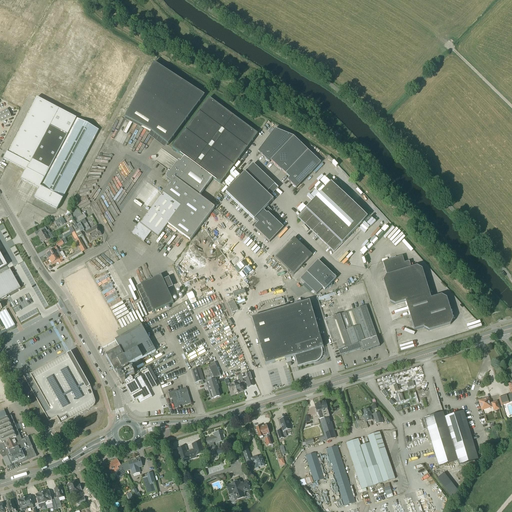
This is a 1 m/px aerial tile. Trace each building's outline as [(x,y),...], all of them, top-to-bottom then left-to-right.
[(151,132),(157,137),(168,145),(205,96),(154,63),(125,118),(151,132)] [(215,208),(199,196),(212,178),(220,184),(258,134),(209,98),(172,148),(184,157),(172,173),(170,172),(170,173),(168,172),(166,175),(166,179),(171,182),(140,224),(139,223),(132,233),(144,242),(151,232),(158,238),(168,225),(190,241),(215,208)] [(7,109),(0,112),(0,122),(11,117),(7,109)] [(258,152),(260,154),(269,163),(271,161),(294,137),(275,129),(258,152)] [(343,135),(336,131),(335,132),(332,137),(332,138),(339,142),(340,141),(343,136),(343,135)] [(271,161),(278,168),(281,171),(281,170),(285,174),(308,151),(294,137),(271,161)] [(287,180),(296,188),(296,189),(321,163),(308,151),(285,174),(289,178),(287,180)] [(225,193),(227,194),(258,224),(254,228),(269,243),(283,228),(268,213),(271,211),(267,207),(268,207),(274,200),(267,194),(274,185),(278,189),(278,188),(253,164),(225,193)] [(331,183),(297,218),(334,252),(367,217),(363,214),(359,215),(356,207),(351,208),(349,200),(344,201),(342,193),(331,183)] [(76,224),(68,228),(72,235),(78,231),(80,230),(77,225),(76,224)] [(96,226),(90,229),(96,239),(101,235),(96,226)] [(43,243),(50,239),(46,232),(47,231),(45,227),(39,230),(41,233),(38,234),(43,243)] [(85,233),(90,242),(96,239),(90,229),(85,233)] [(78,231),(72,235),(75,240),(76,239),(78,243),(81,241),(79,237),(83,235),(81,232),(80,230),(78,231)] [(303,247),(294,238),(275,258),(284,266),(303,247)] [(81,241),(78,243),(80,247),(79,247),(81,251),(82,252),(86,250),(81,241)] [(47,256),(46,256),(48,259),(49,259),(58,254),(59,253),(58,250),(56,247),(51,250),(52,251),(46,254),(47,256)] [(303,247),(284,266),(293,275),(312,256),(303,247)] [(62,252),(59,253),(49,259),(52,264),(57,261),(58,262),(66,258),(62,252)] [(318,261),(307,273),(300,280),(316,295),(322,288),(325,290),(335,280),(336,279),(329,272),(325,268),(318,261)] [(409,262),(385,269),(387,276),(386,276),(383,281),(390,302),(395,305),(405,302),(414,331),(424,328),(424,329),(429,331),(450,325),(453,320),(447,299),(441,296),(431,299),(422,270),(417,267),(411,269),(409,262)] [(10,270),(0,275),(0,311),(1,311),(0,308),(0,300),(1,300),(1,301),(7,298),(6,297),(20,289),(10,270)] [(141,285),(153,313),(174,303),(161,276),(141,285)] [(234,301),(227,303),(232,313),(238,310),(234,301)] [(322,350),(317,335),(319,335),(309,301),(252,319),(261,350),(265,365),(290,358),(294,356),(298,367),(306,364),(310,364),(315,363),(317,362),(318,363),(320,361),(319,360),(320,360),(321,358),(322,357),(322,355),(322,353),(322,350)] [(338,349),(340,356),(363,348),(364,352),(380,346),(376,337),(375,337),(375,335),(376,335),(366,306),(354,310),(346,312),(346,313),(328,319),(328,317),(324,318),(335,350),(338,349)] [(156,351),(141,325),(120,337),(118,338),(115,340),(119,348),(127,361),(131,369),(139,365),(142,363),(141,362),(138,364),(136,361),(140,359),(140,360),(156,351)] [(119,348),(110,353),(106,355),(113,369),(127,361),(119,348)] [(53,429),(92,407),(93,407),(94,406),(95,405),(95,404),(95,403),(95,402),(95,401),(90,387),(71,353),(69,354),(31,375),(35,383),(43,397),(37,400),(49,422),(57,418),(61,425),(53,429)] [(127,361),(113,369),(117,376),(121,384),(125,382),(131,378),(131,377),(135,375),(132,370),(131,370),(131,369),(127,361)] [(220,376),(215,363),(208,366),(214,379),(220,376)] [(191,370),(195,383),(204,380),(200,368),(191,370)] [(156,386),(157,387),(149,371),(144,374),(152,389),(156,386)] [(250,373),(242,375),(244,381),(245,381),(247,387),(254,385),(250,373)] [(133,401),(136,399),(138,398),(139,399),(141,398),(140,397),(141,397),(144,401),(152,396),(147,387),(146,387),(141,377),(140,377),(139,374),(133,377),(135,380),(134,381),(135,381),(133,382),(131,378),(125,382),(127,385),(125,386),(130,396),(133,401)] [(206,382),(208,387),(211,399),(219,397),(217,390),(218,389),(215,379),(206,382)] [(239,382),(228,385),(230,392),(234,391),(235,394),(243,391),(242,386),(241,386),(239,382)] [(506,396),(500,398),(502,405),(509,403),(508,403),(511,401),(511,383),(509,385),(511,393),(511,395),(506,397),(506,396)] [(174,403),(175,409),(191,404),(186,389),(176,392),(176,391),(168,393),(170,399),(173,398),(175,403),(174,403)] [(490,405),(488,399),(479,402),(482,410),(491,407),(493,406),(494,410),(499,409),(496,402),(492,404),(490,405)] [(336,438),(328,413),(327,410),(328,410),(325,402),(319,404),(321,412),(322,412),(322,413),(323,417),(324,417),(324,419),(321,420),(321,418),(319,418),(320,420),(319,420),(324,436),(325,440),(326,441),(336,438)] [(313,419),(315,426),(319,424),(318,420),(319,420),(320,420),(319,418),(321,418),(321,420),(324,419),(324,417),(323,417),(322,413),(322,412),(321,412),(319,404),(315,405),(317,413),(319,417),(313,419)] [(373,420),(371,415),(369,409),(362,411),(364,418),(362,419),(362,420),(359,421),(361,428),(362,430),(368,428),(366,422),(373,420)] [(0,451),(0,452),(7,467),(13,465),(12,464),(19,461),(21,464),(31,459),(32,458),(36,457),(35,453),(28,437),(21,440),(18,431),(15,426),(15,425),(16,425),(16,424),(15,424),(11,416),(11,415),(11,416),(7,418),(4,411),(0,413),(0,451)] [(458,461),(457,461),(459,466),(478,460),(464,412),(445,418),(444,418),(458,461)] [(379,413),(371,415),(373,420),(375,420),(376,425),(383,423),(382,419),(381,419),(379,413)] [(457,461),(458,461),(444,418),(445,418),(443,413),(424,419),(438,467),(457,461)] [(281,430),(277,431),(277,432),(279,440),(284,439),(284,438),(286,437),(285,432),(290,430),(290,429),(291,428),(289,424),(289,425),(287,418),(279,420),(279,421),(282,430),(281,430)] [(256,429),(259,438),(266,436),(267,438),(264,439),(266,446),(272,444),(266,426),(260,428),(260,427),(256,429)] [(219,443),(222,442),(222,444),(225,443),(224,442),(225,441),(222,431),(213,434),(214,437),(205,440),(207,445),(216,442),(216,444),(218,443),(218,449),(209,452),(211,457),(223,453),(221,448),(219,449),(219,443)] [(377,466),(383,483),(395,479),(379,433),(367,436),(377,466)] [(368,469),(358,440),(346,443),(361,490),(373,486),(368,469)] [(180,461),(189,458),(189,460),(196,458),(196,456),(204,454),(200,442),(192,445),(194,452),(187,454),(185,447),(177,450),(180,461)] [(337,447),(326,450),(344,506),(355,503),(337,447)] [(316,453),(305,456),(314,483),(324,479),(316,453)] [(261,456),(246,461),(247,464),(253,462),(255,468),(264,465),(261,456)] [(140,459),(125,464),(127,470),(131,469),(131,470),(134,469),(136,474),(140,473),(139,468),(142,467),(140,459)] [(110,466),(108,467),(108,468),(112,474),(116,472),(119,476),(125,472),(121,465),(120,466),(117,460),(109,464),(110,466)] [(368,469),(373,486),(383,483),(377,466),(368,469)] [(146,475),(147,477),(149,484),(154,483),(152,473),(146,475)] [(147,477),(142,479),(144,485),(147,495),(157,491),(154,483),(149,484),(147,477)] [(233,496),(236,495),(237,500),(244,498),(243,493),(244,492),(244,491),(247,490),(247,491),(250,490),(247,482),(240,485),(239,482),(230,485),(230,486),(227,487),(229,495),(233,494),(233,496)] [(68,485),(71,494),(75,493),(76,495),(80,494),(79,492),(81,491),(79,486),(78,486),(77,483),(68,485)] [(113,493),(115,491),(118,490),(114,483),(111,484),(109,486),(113,493)] [(59,499),(64,497),(61,487),(54,489),(57,499),(55,500),(58,509),(62,508),(59,499)] [(48,491),(42,493),(45,504),(46,506),(52,504),(54,510),(57,509),(56,507),(55,504),(54,500),(51,501),(48,491)] [(36,506),(36,508),(37,510),(40,509),(40,506),(43,505),(42,504),(45,504),(42,493),(36,495),(39,505),(36,506)] [(30,497),(24,499),(28,509),(30,509),(34,508),(30,497)] [(84,506),(84,504),(86,503),(84,497),(77,500),(78,505),(79,505),(80,507),(84,506)] [(18,500),(22,511),(25,511),(25,510),(28,509),(24,499),(18,500)] [(9,511),(7,511),(6,511),(10,511),(13,511),(17,511),(16,511),(13,501),(7,503),(9,511)]
